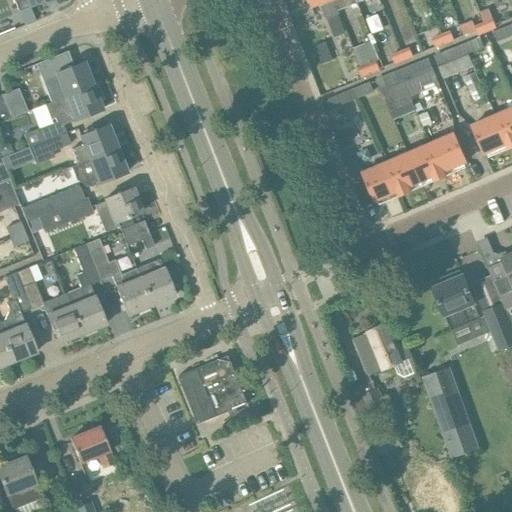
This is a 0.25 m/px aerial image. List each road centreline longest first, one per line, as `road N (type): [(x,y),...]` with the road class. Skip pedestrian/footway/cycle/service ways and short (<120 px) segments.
road 1 (residential): [(266,0),(363,246),(511,181)]
road 2 (tertiary): [(268,295),(152,0)]
road 3 (residential): [(214,318),(110,57)]
road 4 (unclassified): [(0,404),(214,318)]
road 5 (tertiary): [(350,498),(268,295)]
